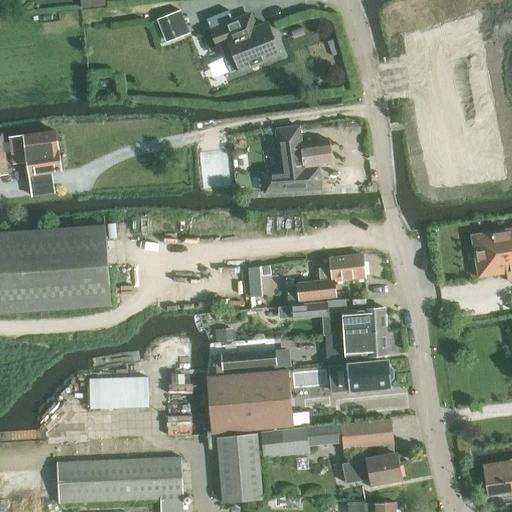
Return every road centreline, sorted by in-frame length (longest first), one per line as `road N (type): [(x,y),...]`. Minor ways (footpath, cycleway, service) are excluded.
road 1 (residential): [(454,511),(379,120),(346,0)]
road 2 (track): [(0,333),(104,330),(185,261),(399,236)]
road 3 (track): [(212,511),(198,447),(0,455)]
